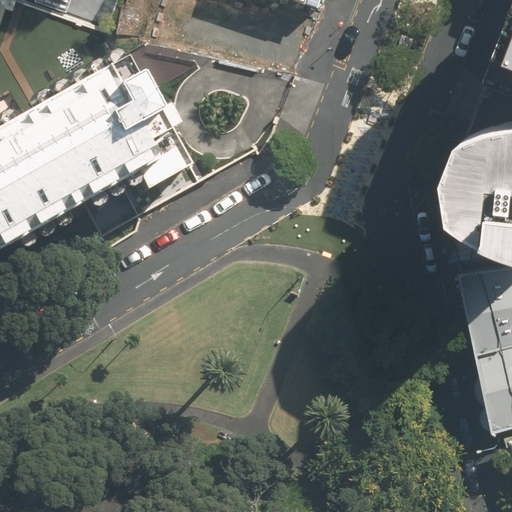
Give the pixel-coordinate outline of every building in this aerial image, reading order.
[(0,0),(0,126),(126,56),(121,36),(115,34),(17,0),(0,0)] [(17,0),(115,34),(126,0),(17,0)] [(324,0),(290,0),(320,11),(324,0)] [(511,34),(498,72),(511,77),(511,34)] [(126,56),(0,126),(0,250),(135,172),(144,189),(189,168),(166,129),(183,121),(170,104),(155,112),(126,56)] [(511,119),(473,131),(455,174),(460,213),(479,227),(510,240),(511,240),(511,119)] [(511,263),(461,273),(467,299),(490,407),(495,430),(511,424),(511,263)]
